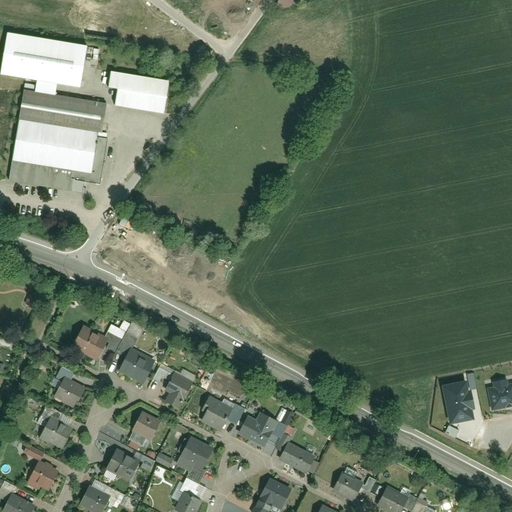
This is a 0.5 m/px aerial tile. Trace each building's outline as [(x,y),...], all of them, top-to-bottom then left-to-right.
[(12,31),(4,73),(84,87),(92,45),(12,31)] [(174,81),(115,70),(112,86),(123,88),(120,104),(168,113),(174,81)] [(109,103),(29,90),(14,180),(86,192),(87,181),(103,184),(111,133),(105,131),(109,103)] [(108,339),(82,325),(71,346),(97,360),(108,339)] [(119,372),(144,385),(156,361),(131,348),(119,372)] [(180,411),(197,375),(176,364),(163,391),(168,393),(163,403),(180,411)] [(470,383),(473,393),(479,392),(476,376),(469,378),(470,383)] [(83,388),(64,379),(55,397),(73,407),(83,388)] [(509,382),(494,384),(495,390),(489,391),(493,414),(511,410),(511,387),(510,387),(509,382)] [(470,383),(443,388),(450,428),(476,423),(474,412),(476,412),(473,393),(470,383)] [(209,396),(198,418),(220,429),(232,407),(209,396)] [(255,420),(245,415),(235,434),(263,448),(270,434),(282,439),(287,427),(259,412),(255,420)] [(71,427),(50,416),(39,438),(60,449),(71,427)] [(128,439),(148,448),(160,426),(139,416),(128,439)] [(451,429),(447,436),(457,441),(461,434),(451,429)] [(214,451),(187,438),(174,460),(202,473),(214,451)] [(277,458),(307,473),(315,458),(286,443),(277,458)] [(105,468),(130,481),(141,462),(115,449),(105,468)] [(45,495),(57,472),(38,462),(26,484),(45,495)] [(341,473),(331,489),(353,500),(363,483),(341,473)] [(258,499),(283,511),(293,491),(268,479),(258,499)] [(90,511),(102,511),(111,496),(90,485),(78,506),(90,511)] [(376,505),(388,511),(400,511),(407,499),(385,487),(376,505)] [(197,511),(204,499),(183,489),(171,511),(197,511)] [(10,493),(0,511),(31,511),(35,506),(10,493)]
